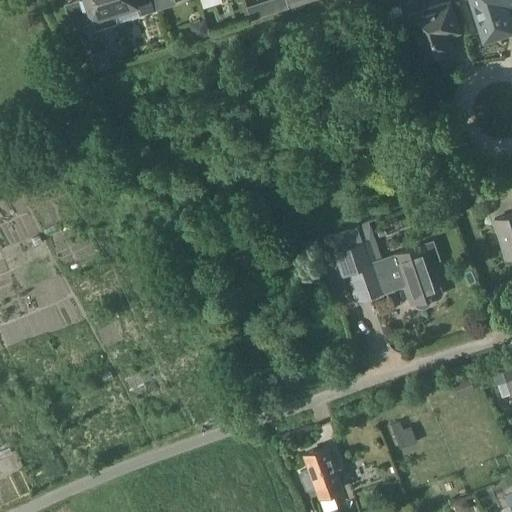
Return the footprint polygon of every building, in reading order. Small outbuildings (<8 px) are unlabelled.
[(118,23),(114,11),(110,0),(77,0),(64,4),(76,27),(87,24),(90,32),(118,23)] [(158,10),(154,0),(110,0),(114,11),(136,4),(140,15),(158,10)] [(174,0),(154,0),(158,10),(176,4),(174,0)] [(511,0),(470,0),(483,39),(487,41),(511,33),(511,31),(511,24),(509,15),(504,12),(506,9),(505,6),(511,3),(511,0)] [(421,19),(410,22),(423,61),(450,53),(445,39),(443,38),(446,33),(448,33),(460,30),(451,1),(428,9),(430,13),(422,16),(421,19)] [(511,213),(494,219),(506,258),(511,256),(511,213)] [(72,251),(77,260),(87,254),(83,248),(91,243),(79,224),(62,234),(73,251),(72,251)] [(369,238),(334,250),(342,276),(347,274),(355,300),(387,291),(385,286),(403,279),(412,303),(416,301),(416,302),(416,303),(417,304),(417,305),(418,305),(419,306),(420,306),(420,307),(421,307),(422,307),(423,307),(424,307),(425,307),(426,307),(427,307),(428,306),(429,305),(430,305),(431,304),(431,303),(432,303),(432,302),(432,301),(433,300),(433,299),(433,298),(432,296),(440,294),(429,261),(440,257),(435,240),(423,244),(394,254),(395,254),(377,260),(369,238)] [(105,258),(67,268),(73,290),(111,280),(105,258)] [(104,322),(122,316),(118,307),(100,313),(104,322)] [(511,373),(507,360),(491,367),(498,386),(511,380),(511,373)] [(404,422),(396,426),(404,449),(420,443),(414,427),(407,430),(404,422)] [(319,495),(342,487),(326,445),(303,453),(309,469),(301,472),(307,489),(315,486),(319,495)]
